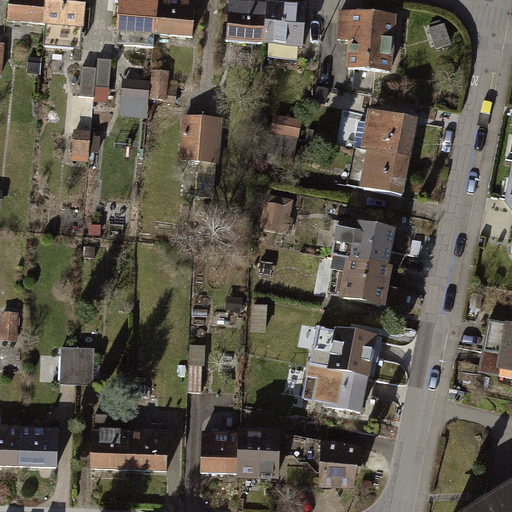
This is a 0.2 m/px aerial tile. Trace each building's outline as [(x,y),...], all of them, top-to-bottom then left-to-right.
[(5,0),(4,23),(42,26),(44,0),(5,0)] [(81,0),(44,0),(42,26),(40,46),(69,49),(71,27),(79,28),(81,0)] [(151,46),(151,35),(153,0),(116,0),(114,31),(123,32),(122,44),(151,46)] [(191,0),(153,0),(151,35),(189,37),(191,0)] [(221,42),(261,45),(265,6),(225,2),(221,42)] [(303,9),(265,6),(261,45),(299,49),(303,9)] [(338,42),(348,43),(349,14),(339,14),(338,42)] [(348,43),(346,70),(388,73),(391,17),(349,14),(348,43)] [(110,62),(94,60),(93,70),(91,88),(107,89),(110,62)] [(91,88),(93,70),(77,69),(74,99),(90,100),(91,88)] [(164,72),(152,71),(149,100),(172,102),(173,87),(163,86),(164,72)] [(366,114),(359,152),(405,161),(412,122),(366,114)] [(298,138),(302,122),(273,116),(270,133),(298,138)] [(177,161),(197,162),(200,119),(180,118),(177,161)] [(217,120),(200,119),(197,162),(214,163),(217,120)] [(87,134),(71,133),(69,151),(85,153),(87,134)] [(266,137),(262,154),(289,159),(292,142),(266,137)] [(398,197),(405,161),(359,152),(353,151),(348,181),(362,183),(361,190),(398,197)] [(208,175),(195,175),(193,196),(205,197),(208,175)] [(261,226),(276,229),(278,210),(264,208),(261,226)] [(327,257),(334,258),(386,268),(393,229),(353,221),(351,231),(332,228),(327,257)] [(379,304),(386,268),(334,258),(328,288),(341,290),(339,297),(379,304)] [(0,341),(21,344),(24,314),(2,312),(0,333),(0,341)] [(511,328),(485,324),(480,353),(499,357),(496,369),(511,372),(511,328)] [(334,333),(327,371),(363,377),(366,361),(373,362),(377,341),(334,333)] [(57,348),(55,386),(73,387),(74,348),(57,348)] [(92,349),(74,348),(73,387),(90,387),(92,349)] [(185,392),(197,392),(199,366),(187,366),(185,392)] [(363,381),(363,377),(327,371),(320,407),(358,414),(361,396),(368,397),(370,382),(363,381)] [(0,390),(0,405),(17,406),(17,391),(0,390)] [(87,470),(125,471),(126,432),(106,431),(107,420),(89,419),(87,470)] [(38,429),(14,428),(14,467),(53,468),(54,430),(45,430),(45,425),(38,425),(38,429)] [(148,432),(126,432),(125,471),(163,472),(164,434),(157,433),(157,426),(149,425),(148,432)] [(0,466),(14,467),(14,428),(0,427),(0,466)] [(257,437),(236,436),(235,474),(272,475),(273,438),(266,437),(266,432),(257,432),(257,437)] [(197,474),(235,474),(236,436),(198,436),(197,474)] [(319,462),(319,444),(282,438),(282,455),(292,455),(293,457),(296,457),(301,462),(312,462),(319,462)] [(312,471),(318,471),(319,487),(349,486),(351,475),(355,474),(357,466),(353,465),(355,452),(319,444),(319,462),(312,462),(312,471)] [(511,511),(511,485),(467,511),(511,511)]
